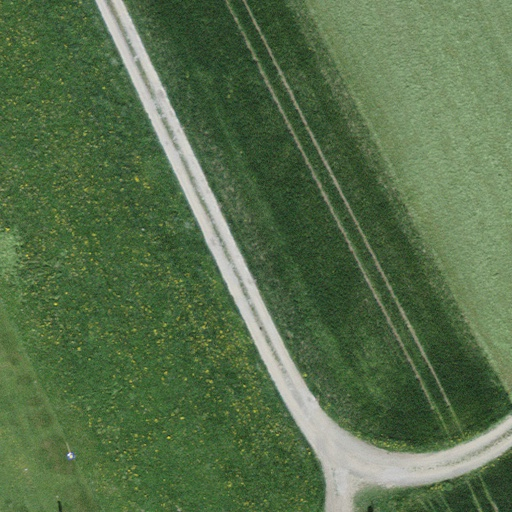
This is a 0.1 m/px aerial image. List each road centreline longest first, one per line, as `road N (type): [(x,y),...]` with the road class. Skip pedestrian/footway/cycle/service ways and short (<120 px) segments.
road 1 (track): [(101,0),(305,431),(342,465)]
road 2 (track): [(342,465),(428,474),(511,434)]
